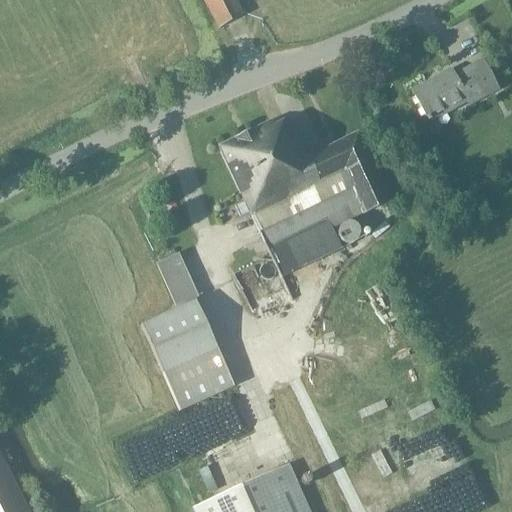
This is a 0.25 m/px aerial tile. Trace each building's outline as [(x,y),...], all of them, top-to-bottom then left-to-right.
[(202,0),(218,29),(243,15),(235,0),(202,0)] [(467,106),(496,91),(481,61),(453,76),(450,71),(411,92),(428,123),(431,121),(430,119),(465,101),(467,106)] [(270,122),(218,146),(266,246),(326,217),(332,229),(363,213),(389,201),(358,134),(306,158),(288,120),(272,128),(270,122)] [(195,302),(174,256),(156,264),(120,281),(141,326),(195,302)] [(252,265),(234,269),(245,309),(262,304),(252,265)] [(233,388),(195,302),(141,326),(179,412),(233,388)] [(268,336),(286,312),(280,308),(262,332),(268,336)] [(127,471),(229,437),(224,424),(221,425),(216,411),(118,444),(127,471)] [(0,511),(27,511),(0,456),(0,511)] [(304,511),(293,486),(296,484),(288,466),(196,508),(198,511),(304,511)] [(493,474),(400,507),(401,511),(397,511),(467,511),(502,500),(493,474)]
